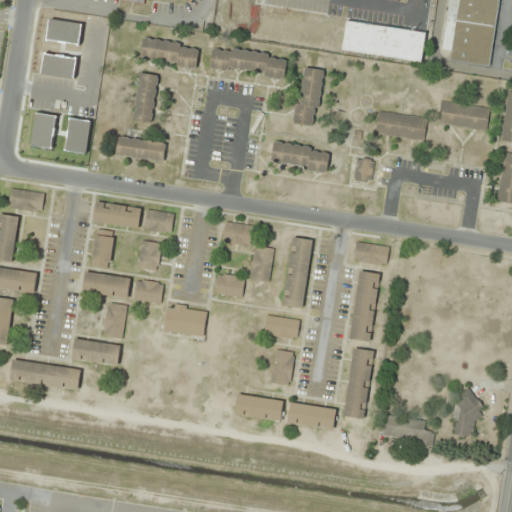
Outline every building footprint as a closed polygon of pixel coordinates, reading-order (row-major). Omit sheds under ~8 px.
[(448,0),(442,49),(450,51),(449,61),(490,67),(498,0),(448,0)] [(422,63),(426,31),(345,20),(341,52),(422,63)] [(140,61),(197,67),(199,46),(142,40),(140,61)] [(285,80),(288,57),(213,46),(210,69),(285,80)] [(324,70),(301,67),(294,125),(317,127),(324,70)] [(152,125),(159,76),(140,73),(133,122),(152,125)] [(511,92),(508,92),(500,142),(511,143),(511,92)] [(487,130),(490,108),(440,102),(438,125),(487,130)] [(375,134),(425,141),(428,119),(378,112),(375,134)] [(116,156),(164,162),(166,143),(118,138),(116,156)] [(330,149),(274,142),(271,165),(327,172),(330,149)] [(511,153),(504,153),(498,203),(511,204),(511,153)] [(373,159),(355,158),(355,182),(372,182),(373,159)] [(8,208),(42,214),(45,195),(12,189),(8,208)] [(94,223),(139,228),(141,208),(96,203),(94,223)] [(174,213),(147,210),(145,230),(171,233),(174,213)] [(20,217),(0,214),(0,261),(12,264),(20,217)] [(223,243),(251,246),(253,226),(226,223),(223,243)] [(89,266),(109,269),(115,236),(95,233),(89,266)] [(283,307),(304,309),(313,240),(291,237),(283,307)] [(139,269),(159,271),(161,242),(141,241),(139,269)] [(388,264),(388,245),(354,245),(354,264),(388,264)] [(270,282),(274,249),(254,247),(251,280),(270,282)] [(37,273),(0,267),(0,289),(34,294),(37,273)] [(131,279),(85,271),(82,292),(128,300),(131,279)] [(381,274),(360,271),(350,340),(371,343),(381,274)] [(244,275),(217,274),(216,295),(243,297),(244,275)] [(163,281),(136,280),(135,302),(162,303),(163,281)] [(0,345),(8,346),(14,300),(0,297),(0,345)] [(104,338),(124,339),(127,305),(107,303),(104,338)] [(163,331),(204,337),(208,309),(167,303),(163,331)] [(297,340),(301,320),(267,315),(263,335),(297,340)] [(119,365),(121,345),(75,339),(72,360),(119,365)] [(344,417),(365,420),(375,351),(353,348),(344,417)] [(271,384),(290,387),(295,352),(276,350),(271,384)] [(79,390),(81,369),(12,360),(10,381),(79,390)] [(283,400),(238,395),(235,416),(281,421),(283,400)] [(453,434),(473,439),(484,401),(463,396),(453,434)] [(334,430),(337,410),(291,403),(288,423),(334,430)] [(426,422),(385,415),(381,438),(433,446),(435,432),(425,431),(426,422)]
